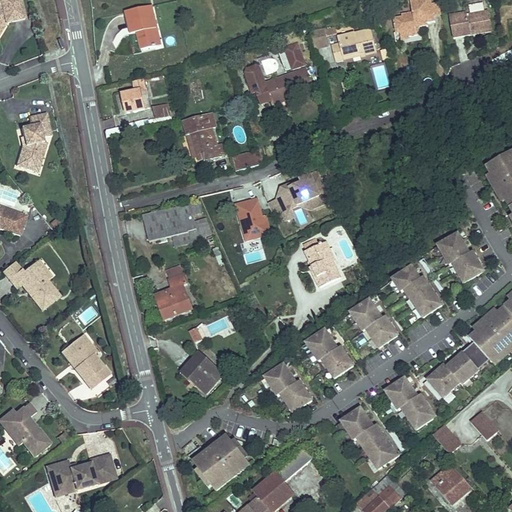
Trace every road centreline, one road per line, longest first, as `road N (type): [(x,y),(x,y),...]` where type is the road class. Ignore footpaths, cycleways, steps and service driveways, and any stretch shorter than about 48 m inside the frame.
road 1 (residential): [(163,444),(222,411),(295,426),(511,275)]
road 2 (residential): [(107,206),(257,173),(467,78)]
road 3 (tertiary): [(107,206),(153,407)]
road 4 (residential): [(153,407),(104,416),(73,410),(0,318)]
road 5 (tertiary): [(80,51),(107,206)]
